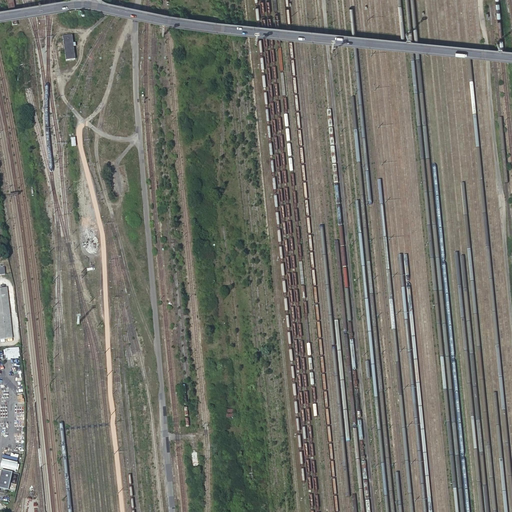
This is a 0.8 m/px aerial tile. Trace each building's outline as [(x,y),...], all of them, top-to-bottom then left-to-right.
[(6,0),(9,11),(16,10),(17,7),(15,7),(13,0),(6,0)] [(62,38),(65,61),(73,60),(70,36),(62,38)] [(75,187),(80,227),(88,226),(84,186),(75,187)] [(0,339),(12,339),(7,288),(0,288),(0,339)] [(191,451),(192,468),(199,467),(197,451),(191,451)] [(11,454),(7,466),(16,470),(20,460),(17,459),(18,457),(11,454)] [(5,471),(0,491),(0,497),(9,500),(16,474),(5,471)]
